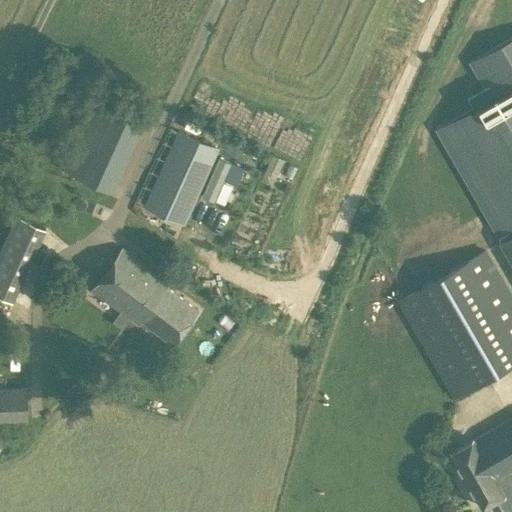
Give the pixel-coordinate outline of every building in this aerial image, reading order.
[(511,23),(466,50),(493,96),(434,130),(511,264),(511,23)] [(146,116),(96,94),(62,167),(112,190),(146,116)] [(219,147),(179,128),(143,205),(185,224),(219,147)] [(283,158),(272,153),(268,162),(279,167),(283,158)] [(0,246),(0,293),(12,300),(46,226),(16,212),(0,246)] [(173,342),(198,308),(167,286),(171,279),(122,246),(91,289),(138,324),(142,320),(173,342)] [(511,361),(511,292),(486,248),(396,299),(452,396),(511,361)] [(0,386),(0,420),(28,419),(27,385),(0,386)] [(483,504),(502,493),(511,509),(511,414),(452,449),(483,504)]
